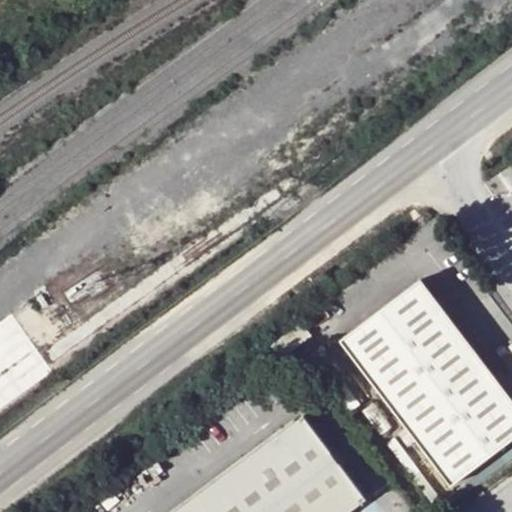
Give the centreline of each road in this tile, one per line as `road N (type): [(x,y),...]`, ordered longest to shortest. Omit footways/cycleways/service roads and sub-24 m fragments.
road 1 (tertiary): [(426,151),(0,472)]
road 2 (unclassified): [(426,151),(511,267)]
